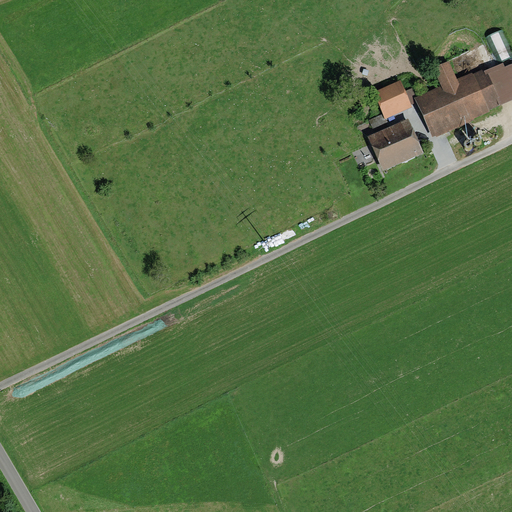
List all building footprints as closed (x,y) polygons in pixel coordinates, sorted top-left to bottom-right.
[(416,97),(415,98),(417,102),(432,137),(436,136),(436,137),(490,113),(489,110),(500,105),(497,99),(500,98),(489,74),(486,75),(484,71),(483,69),(473,74),(472,73),(458,79),(449,60),(433,68),(441,86),(416,97)] [(504,63),(484,71),(486,75),(489,74),(500,98),(497,99),(500,105),(511,99),(511,63),(505,67),(504,63)] [(386,119),(412,107),(411,104),(405,91),(401,81),(373,93),(383,114),(385,119),(386,119)] [(412,88),(405,91),(411,104),(417,102),(415,98),(416,97),(412,88)] [(390,127),(386,119),(385,119),(383,114),(369,120),(374,133),(390,127)] [(368,136),(383,171),(424,153),(408,118),(390,127),(374,133),(368,136)]
